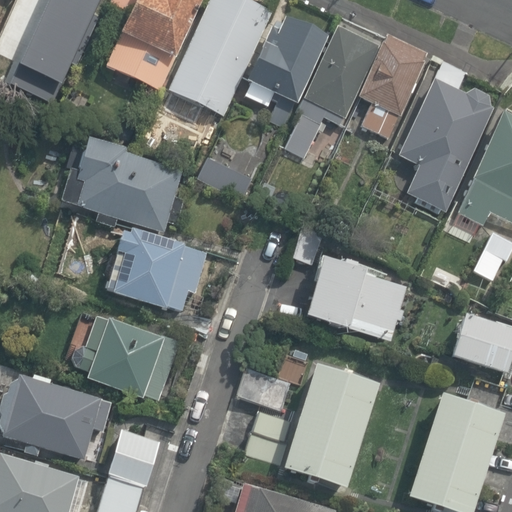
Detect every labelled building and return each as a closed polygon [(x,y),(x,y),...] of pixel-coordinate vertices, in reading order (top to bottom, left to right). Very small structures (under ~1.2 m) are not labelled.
[(19,0),(6,29),(59,53),(66,40),(84,48),(91,33),(81,29),(90,9),(95,11),(99,0),(19,0)] [(100,19),(109,26),(93,56),(152,88),(191,0),(103,0),(102,3),(107,5),(100,19)] [(196,0),(161,87),(220,111),(233,81),(288,104),(320,29),(250,0),(196,0)] [(368,40),(327,24),(275,151),(302,162),(320,118),(333,123),(368,40)] [(351,96),(367,103),(356,125),(384,138),(424,50),(380,30),(351,96)] [(495,110),(435,81),(398,158),(419,168),(407,193),(445,212),(495,110)] [(511,117),(503,113),(471,180),(475,182),(459,214),(483,226),(489,213),(511,223),(511,117)] [(66,128),(45,194),(89,208),(86,218),(113,226),(94,285),(176,310),(182,291),(189,293),(203,246),(156,231),(177,163),(66,128)] [(200,148),(185,183),(232,204),(248,169),(200,148)] [(511,256),(511,243),(492,234),(474,273),(493,282),(503,260),(509,263),(511,256)] [(306,241),(283,309),(383,343),(406,275),(306,241)] [(94,309),(72,374),(138,396),(160,331),(94,309)] [(511,326),(459,311),(447,353),(503,370),(511,341),(511,326)] [(237,367),(227,397),(247,404),(232,450),(343,486),(376,384),(286,355),(277,381),(237,367)] [(106,401),(0,370),(0,435),(89,461),(106,401)] [(469,511),(501,411),(434,390),(402,494),(460,511),(469,511)] [(138,511),(157,440),(106,427),(84,511),(138,511)] [(75,511),(86,473),(0,448),(0,511),(75,511)] [(339,511),(340,511),(245,485),(236,511),(339,511)]
